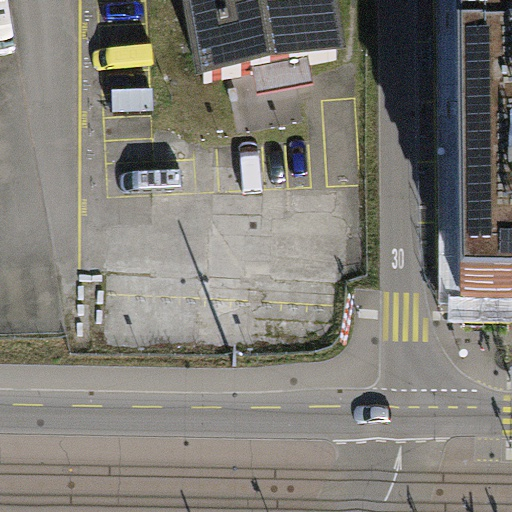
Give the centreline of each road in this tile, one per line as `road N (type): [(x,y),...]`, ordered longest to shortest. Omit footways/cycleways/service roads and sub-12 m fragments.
road 1 (secondary): [(511,422),(0,418)]
road 2 (unknown): [(53,265),(303,250)]
